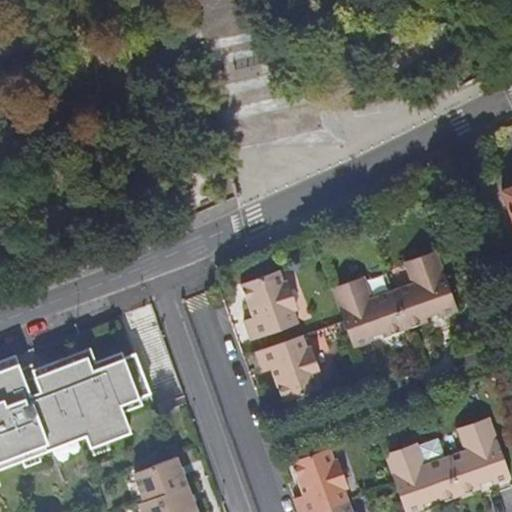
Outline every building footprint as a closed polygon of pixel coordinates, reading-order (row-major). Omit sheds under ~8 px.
[(511,187),(501,191),(511,221),(511,187)] [(403,262),(404,265),(436,253),(435,250),(403,262)] [(391,290),(405,328),(427,321),(425,315),(438,311),(440,316),(457,310),(436,253),(404,265),(411,283),(391,290)] [(240,284),(249,308),(255,307),(258,315),(252,317),(243,320),(251,340),(298,324),(293,310),(283,282),(279,270),(240,284)] [(333,288),(334,291),(365,280),(365,279),(364,276),(333,288)] [(405,328),(391,290),(372,297),(365,280),(334,291),(344,321),(353,347),(370,341),(368,336),(381,331),(384,336),(405,328)] [(283,282),(293,310),(297,309),(287,281),(283,282)] [(249,308),(252,317),(258,315),(255,307),(249,308)] [(144,394),(119,315),(114,317),(0,361),(0,467),(80,436),(85,449),(125,433),(114,406),(144,394)] [(262,372),(271,369),(276,367),(280,375),(274,377),(284,401),(322,388),(316,374),(307,349),(302,335),(255,352),(262,372)] [(307,349),(316,374),(319,373),(310,348),(307,349)] [(271,369),(274,377),(280,375),(276,367),(271,369)] [(456,431),(458,434),(489,422),(488,420),(456,431)] [(445,459),(458,498),(480,490),(478,484),(490,479),(492,485),(510,479),(489,422),(458,434),(464,452),(445,459)] [(438,441),(418,448),(386,459),(395,484),(405,511),(420,511),(424,511),(422,506),(433,501),(436,506),(458,498),(445,459),(438,441)] [(386,457),(386,459),(418,448),(417,445),(386,457)] [(319,511),(347,502),(343,489),(333,463),(329,450),(291,464),(300,487),(304,486),(307,495),(303,496),(294,500),(298,511),(319,511)] [(196,511),(175,456),(133,472),(144,500),(139,502),(142,511),(196,511)] [(333,463),(343,489),(347,487),(337,462),(333,463)] [(351,511),(347,502),(319,511),(351,511)]
